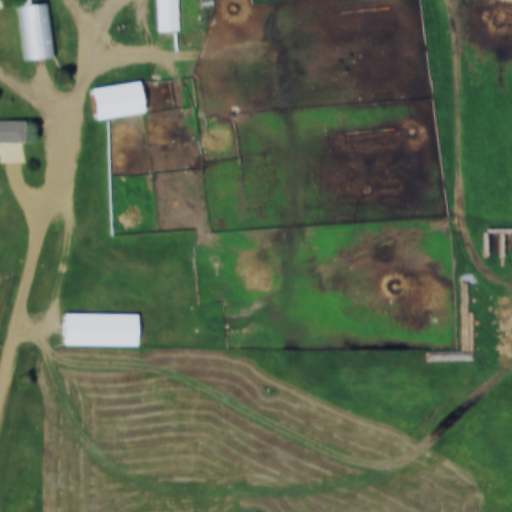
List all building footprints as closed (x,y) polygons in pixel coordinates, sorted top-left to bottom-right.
[(47,4),(28,6),(27,0),(17,0),(24,62),(53,59),(47,4)] [(156,32),(164,32),(164,12),(156,12),(156,32)] [(141,115),(137,83),(89,89),(93,121),(141,115)] [(0,122),(0,145),(22,146),(22,122),(0,122)] [(134,315),(62,314),(62,347),(134,347),(134,315)]
